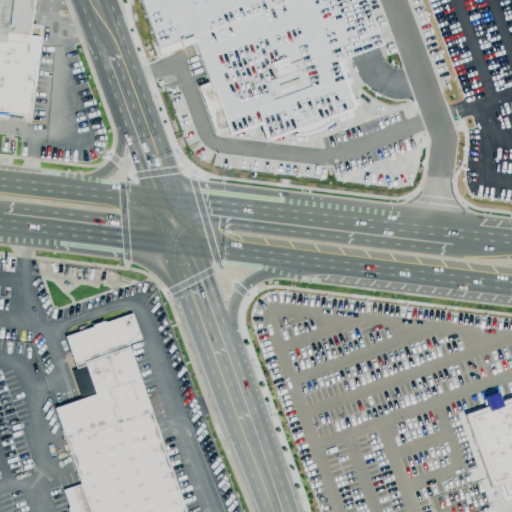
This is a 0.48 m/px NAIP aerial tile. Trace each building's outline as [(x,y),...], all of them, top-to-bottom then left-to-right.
[(0,0),(34,0),(30,36),(41,37),(35,87),(33,87),(29,117),(0,113),(0,0)] [(141,0),(158,44),(188,33),(225,130),(252,119),(261,142),(353,107),(337,64),(363,54),(384,46),(366,0),(141,0)] [(511,0),(447,0),(458,34),(491,24),(498,49),(511,44),(511,0)] [(456,41),(469,77),(491,68),(478,32),(456,41)] [(511,134),(511,67),(500,66),(498,78),(495,77),(489,132),(511,134)] [(68,511),(67,509),(69,508),(63,491),(64,490),(63,487),(70,485),(71,488),(72,487),(81,484),(54,409),(70,403),(95,394),(85,365),(76,368),(65,337),(132,313),(141,339),(127,344),(128,347),(127,347),(185,511),(68,511)] [(82,395),(74,370),(83,367),(92,391),(82,395)] [(509,400),(511,408),(511,493),(506,495),(500,480),(487,485),(463,416),(509,400)]
